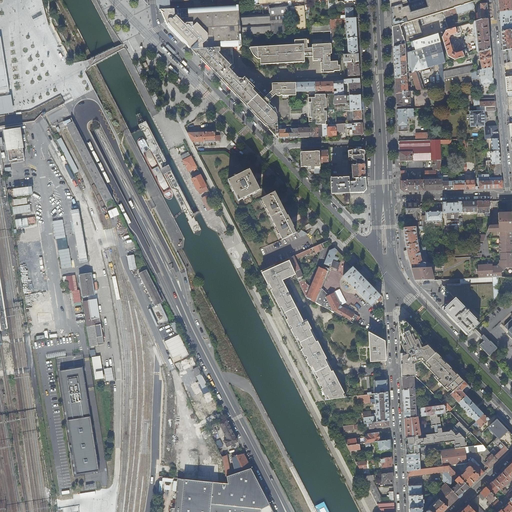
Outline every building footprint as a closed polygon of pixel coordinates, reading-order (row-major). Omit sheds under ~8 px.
[(156,0),(157,4),(160,10),(170,10),(169,1),(182,0),(156,0)] [(201,4),(200,0),(193,0),(195,8),(201,8),(201,4)] [(288,1),(287,0),(258,0),(258,4),(248,5),(245,5),(239,6),(238,6),(241,35),(289,33),(287,5),(268,6),(268,4),(265,4),(265,2),(288,1)] [(478,0),(417,0),(415,1),(408,3),(408,6),(402,8),(402,5),(391,8),(392,19),(392,27),(418,19),(443,11),(473,2),(478,0)] [(510,0),(498,0),(499,6),(499,11),(511,10),(510,0)] [(474,7),(473,2),(443,11),(445,18),(473,9),(474,7)] [(487,14),(487,4),(480,4),(481,12),(478,12),(478,21),(481,20),(488,19),(487,14)] [(170,10),(160,10),(166,25),(190,48),(232,47),(242,46),(241,35),(238,6),(218,7),(209,7),(201,8),(195,8),(170,10)] [(291,7),(292,33),(306,32),(304,6),(291,7)] [(346,19),(354,18),(353,8),(345,8),(345,15),(346,19)] [(505,50),(511,48),(511,12),(511,10),(499,11),(501,25),(502,43),(503,50),(505,50)] [(347,38),(348,38),(357,38),(357,32),(356,18),(354,18),(346,19),(343,19),(330,19),(330,24),(336,24),(346,24),(347,38)] [(422,34),(418,19),(392,27),(393,39),(393,47),(405,44),(410,42),(409,38),(422,34)] [(481,20),(478,21),(475,22),(476,35),(477,35),(479,52),(490,49),(490,39),(489,32),(488,19),(481,20)] [(459,27),(449,30),(446,31),(443,37),(442,37),(448,57),(449,57),(454,60),(466,56),(464,51),(456,53),(453,52),(449,39),(451,35),(459,33),(458,30),(459,30),(459,27)] [(405,44),(393,47),(395,75),(395,78),(407,74),(406,69),(408,69),(407,64),(408,63),(411,73),(410,74),(410,76),(412,76),(417,90),(423,89),(418,71),(438,65),(442,64),(442,63),(445,63),(438,33),(411,42),(414,51),(411,51),(407,51),(407,48),(405,47),(405,44)] [(0,94),(10,93),(10,92),(10,91),(8,78),(7,73),(7,70),(6,65),(5,56),(4,51),(3,44),(2,40),(2,37),(0,37),(0,94)] [(348,54),(358,54),(358,48),(357,38),(348,38),(348,54)] [(308,48),(307,39),(295,40),(295,45),(256,47),(256,48),(251,49),(252,51),(253,52),(254,54),(255,56),(257,57),(259,58),(261,58),(261,64),(280,63),(287,62),(287,63),(305,62),(305,55),(309,54),(309,48),(308,48)] [(338,66),(338,62),(338,61),(331,62),(330,53),(332,53),(331,44),(317,44),(317,46),(313,46),(313,59),(322,59),(323,62),(321,62),(321,63),(321,67),(323,67),(324,72),(340,71),(340,66),(338,66)] [(232,47),(190,48),(221,80),(232,70),(234,68),(231,66),(234,64),(232,47)] [(491,61),(490,49),(479,52),(478,53),(482,70),(492,68),(491,61)] [(347,62),(359,62),(358,57),(358,54),(348,54),(343,54),(343,62),(347,62)] [(347,62),(348,76),(359,75),(359,69),(359,62),(347,62)] [(473,65),(443,71),(444,78),(474,72),(473,65)] [(474,72),(444,78),(444,86),(445,91),(453,90),(452,83),(471,80),(472,84),(473,85),(474,85),(476,86),(481,85),(481,84),(491,83),(493,83),(493,79),(492,68),(482,70),(474,72)] [(221,80),(227,86),(237,75),(232,70),(221,80)] [(407,74),(395,78),(396,89),(396,94),(408,92),(407,74)] [(266,96),(265,96),(246,96),(245,84),(245,82),(245,76),(243,78),(239,78),(237,75),(227,86),(258,115),(259,114),(262,117),(261,117),(268,125),(278,125),(278,114),(278,112),(277,109),(275,107),(274,105),(269,100),(266,96)] [(265,96),(245,76),(245,82),(245,84),(246,96),(265,96)] [(296,84),(297,95),(298,95),(298,92),(312,91),(312,94),(316,94),(315,82),(296,83),(296,84)] [(334,82),(315,82),(316,94),(317,94),(318,93),(318,91),(334,90),(334,89),(334,84),(334,82)] [(360,89),(360,83),(346,83),(346,86),(348,86),(348,87),(349,87),(350,94),(347,94),(347,96),(350,96),(361,95),(360,89)] [(283,95),(284,95),(284,84),(282,84),(282,85),(278,85),(278,84),(276,84),(276,86),(276,87),(276,94),(278,95),(281,95),(282,95),(283,95)] [(284,84),(284,95),(292,95),(297,95),(296,84),(284,84)] [(343,84),(334,84),(334,89),(336,89),(337,91),(334,91),(334,92),(335,93),(335,97),(344,96),(343,84)] [(408,92),(396,94),(396,102),(396,104),(410,103),(410,91),(408,92)] [(316,125),(317,125),(322,125),(326,124),(326,121),(327,121),(327,111),(324,111),(324,108),(327,108),(326,98),(325,98),(325,94),(315,95),(315,98),(311,98),(311,102),(313,102),(314,118),(312,118),(312,122),(315,122),(316,125)] [(361,100),(361,95),(350,96),(350,103),(348,103),(348,104),(350,104),(350,106),(343,107),(335,108),(336,112),(342,111),(362,110),(361,105),(361,100)] [(346,96),(344,96),(335,97),(335,104),(347,104),(346,96)] [(443,99),(444,108),(452,107),(450,98),(443,99)] [(473,98),(473,107),(476,107),(495,106),(495,98),(479,99),(479,98),(473,98)] [(495,106),(476,107),(477,111),(469,111),(470,127),(484,126),(485,126),(484,123),(484,114),(484,111),(485,111),(496,110),(495,106)] [(397,109),(398,127),(398,131),(408,131),(407,118),(413,117),(414,109),(411,109),(397,109)] [(362,117),(362,110),(342,111),(342,113),(348,113),(348,120),(362,119),(362,117)] [(110,195),(73,122),(66,125),(104,199),(110,195)] [(347,135),(363,135),(363,131),(362,123),(352,123),(352,126),(347,126),(347,135)] [(281,125),(278,125),(279,138),(289,138),(289,132),(286,132),(286,128),(282,129),(281,125)] [(317,128),(309,128),(309,136),(313,136),(313,137),(323,136),(322,125),(317,125),(317,128)] [(484,129),(485,139),(491,139),(498,139),(497,126),(493,126),(493,128),(484,129)] [(309,127),(299,128),(299,138),(309,137),(309,136),(309,128),(309,127)] [(328,127),(328,136),(333,136),(333,135),(336,135),(336,131),(336,127),(330,127),(328,127)] [(299,138),(299,128),(289,128),(289,132),(289,138),(299,138)] [(22,129),(5,132),(8,152),(10,162),(25,159),(24,150),(25,149),(22,129)] [(193,142),(220,141),(220,135),(215,136),(215,131),(187,132),(193,142)] [(498,139),(491,139),(492,151),(499,151),(499,146),(498,139)] [(440,140),(399,141),(399,153),(399,155),(399,159),(400,161),(408,161),(422,160),(433,160),(441,160),(440,142),(440,140)] [(364,149),(348,150),(349,165),(352,165),(365,164),(364,157),(364,149)] [(199,168),(192,155),(190,150),(181,154),(190,170),(194,167),(195,170),(199,168)] [(300,152),(301,162),(305,166),(305,167),(307,168),(309,170),(315,170),(315,173),(321,173),(320,165),(320,161),(320,153),(320,151),(300,152)] [(323,153),(320,153),(320,161),(322,161),(328,161),(328,151),(323,151),(323,153)] [(492,151),(486,152),(487,161),(486,161),(486,165),(493,164),(500,163),(500,158),(499,151),(492,151)] [(441,168),(441,160),(433,160),(433,169),(435,169),(439,169),(441,168)] [(234,176),(228,179),(239,200),(261,189),(250,168),(244,172),(240,164),(231,169),(234,176)] [(349,169),(349,176),(349,178),(351,178),(351,175),(353,175),(353,178),(356,178),(366,178),(365,173),(365,164),(352,165),(352,169),(349,169)] [(201,193),(209,189),(200,170),(192,174),(194,177),(193,178),(201,193)] [(406,170),(400,171),(401,189),(404,191),(424,191),(423,179),(408,180),(408,178),(406,178),(406,170)] [(423,179),(424,191),(442,190),(442,173),(442,171),(438,171),(438,179),(423,179)] [(442,173),(442,190),(454,190),(453,181),(448,181),(448,173),(442,173)] [(464,174),(464,175),(465,189),(478,189),(477,186),(475,186),(473,174),(464,174)] [(477,178),(477,186),(478,189),(491,188),(491,181),(490,181),(489,178),(488,174),(481,174),(481,178),(477,178)] [(458,178),(453,178),(453,181),(454,190),(465,189),(464,175),(458,175),(458,178)] [(332,176),(331,177),(331,193),(350,193),(350,182),(349,178),(349,176),(332,177),(332,176)] [(491,181),(491,188),(502,188),(501,177),(489,178),(490,181),(491,181)] [(350,182),(350,193),(364,192),(366,189),(366,184),(366,178),(356,178),(357,181),(350,182)] [(31,186),(11,187),(11,195),(31,194),(31,186)] [(279,200),(280,200),(276,191),(262,198),(283,239),(296,232),(294,227),(294,226),(292,223),(291,224),(289,220),(291,219),(288,215),(282,204),(281,204),(279,200)] [(203,197),(208,208),(215,205),(209,194),(203,197)] [(26,197),(10,199),(12,215),(31,212),(30,203),(27,204),(26,197)] [(489,201),(477,202),(477,212),(477,216),(489,216),(489,213),(489,201)] [(442,203),(442,209),(442,212),(446,213),(446,219),(451,219),(451,217),(453,217),(453,219),(458,219),(457,213),(462,213),(477,212),(477,202),(442,203)] [(418,204),(407,204),(407,214),(413,213),(413,219),(419,219),(418,204)] [(69,209),(77,262),(86,261),(79,208),(69,209)] [(425,209),(425,221),(433,221),(434,209),(425,209)] [(434,209),(433,221),(442,221),(442,212),(442,209),(434,209)] [(498,269),(498,277),(511,275),(511,233),(511,226),(511,213),(498,213),(498,225),(497,225),(498,231),(500,231),(500,236),(501,238),(500,238),(500,253),(501,253),(501,260),(500,260),(500,263),(496,266),(492,267),(492,264),(479,265),(479,270),(498,269)] [(35,216),(14,219),(15,229),(36,227),(35,216)] [(63,220),(53,220),(54,239),(64,238),(63,220)] [(416,236),(416,227),(414,227),(404,228),(404,237),(407,250),(418,248),(416,236)] [(323,249),(321,244),(314,247),(316,252),(317,251),(317,252),(323,250),(323,249)] [(425,251),(425,247),(418,248),(407,250),(408,257),(409,259),(411,268),(425,267),(425,262),(422,263),(419,252),(425,251)] [(68,248),(57,250),(61,269),(72,267),(68,248)] [(309,249),(289,258),(295,273),(306,298),(316,303),(320,291),(337,250),(335,248),(329,250),(323,266),(326,268),(326,270),(320,268),(318,267),(308,292),(305,284),(306,283),(296,259),(300,257),(310,252),(309,249)] [(128,256),(131,269),(136,268),(133,255),(128,256)] [(267,268),(261,271),(282,310),(283,310),(295,304),(283,280),(295,273),(289,258),(267,268)] [(478,274),(478,278),(498,277),(498,269),(479,270),(479,265),(477,265),(477,269),(476,269),(476,274),(478,274)] [(371,305),(381,296),(360,274),(353,266),(343,276),(371,305)] [(414,276),(415,281),(434,280),(431,267),(428,267),(425,267),(411,268),(413,273),(416,272),(416,274),(414,276)] [(154,305),(165,300),(159,289),(157,291),(146,270),(138,273),(154,305)] [(94,293),(91,272),(78,274),(82,295),(94,293)] [(76,289),(75,275),(65,276),(67,291),(72,291),(73,304),(80,303),(79,289),(76,289)] [(453,320),(467,335),(473,329),(479,324),(473,318),(468,313),(473,308),(486,308),(493,301),(493,293),(499,293),(498,277),(478,278),(460,279),(461,284),(447,285),(447,287),(444,287),(443,287),(455,299),(443,310),(453,320)] [(354,323),(358,316),(342,307),(341,306),(334,293),(329,296),(320,291),(316,303),(354,323)] [(97,298),(88,299),(96,344),(104,343),(97,298)] [(295,304),(283,310),(286,316),(298,309),(295,304)] [(50,305),(36,307),(37,310),(38,310),(39,314),(34,314),(35,323),(52,320),(50,305)] [(286,316),(285,316),(313,370),(315,369),(329,362),(307,319),(304,321),(298,309),(286,316)] [(405,320),(399,322),(399,332),(401,356),(402,377),(414,376),(415,376),(414,364),(423,360),(430,368),(429,369),(440,380),(438,381),(444,388),(446,386),(450,390),(453,392),(464,381),(460,377),(451,368),(449,366),(447,364),(446,363),(435,351),(414,329),(405,320)] [(369,331),(371,361),(386,360),(386,355),(385,340),(369,331)] [(490,341),(483,334),(480,337),(484,340),(479,345),(489,355),(497,348),(490,341)] [(100,356),(92,357),(94,380),(102,379),(100,356)] [(191,366),(188,358),(174,364),(177,372),(191,366)] [(315,369),(318,375),(332,367),(329,362),(315,369)] [(197,366),(182,372),(185,380),(187,379),(189,383),(193,381),(192,378),(195,376),(201,389),(206,386),(197,366)] [(105,381),(113,380),(111,367),(104,368),(105,381)] [(328,400),(348,397),(332,367),(318,375),(316,376),(326,397),(327,396),(328,400)] [(61,372),(75,475),(98,472),(83,369),(61,372)] [(402,386),(403,390),(414,389),(414,376),(402,377),(402,386)] [(388,392),(387,379),(374,380),(375,394),(388,392)] [(450,394),(458,403),(466,395),(462,391),(463,390),(466,392),(467,392),(471,388),(468,385),(464,381),(453,392),(450,394)] [(419,382),(420,388),(434,402),(436,402),(438,400),(426,388),(422,384),(421,382),(419,382)] [(404,418),(416,417),(416,410),(416,407),(420,406),(420,403),(416,404),(415,389),(414,389),(403,390),(403,403),(404,418)] [(389,407),(388,392),(375,394),(374,394),(375,403),(376,414),(375,414),(374,414),(375,415),(376,415),(376,416),(371,417),(371,415),(374,414),(373,412),(371,413),(371,412),(363,413),(364,424),(365,424),(377,422),(389,420),(389,407)] [(370,402),(370,394),(368,395),(357,396),(358,404),(370,402)] [(466,395),(458,403),(476,421),(484,414),(482,412),(475,405),(466,395)] [(214,401),(208,404),(211,410),(217,407),(214,401)] [(441,403),(443,405),(449,411),(452,409),(444,401),(441,403)] [(420,408),(421,416),(430,415),(442,414),(451,413),(449,411),(443,405),(420,408)] [(430,415),(431,425),(436,424),(437,429),(444,428),(442,414),(430,415)] [(476,421),(473,424),(478,430),(481,427),(490,420),(487,417),(484,414),(476,421)] [(461,423),(466,428),(467,430),(470,427),(458,415),(455,417),(461,423)] [(420,435),(420,431),(418,417),(416,417),(404,418),(405,428),(405,438),(419,435),(420,435)] [(219,433),(225,447),(237,442),(226,418),(216,423),(220,432),(219,433)] [(497,419),(488,428),(507,448),(511,443),(511,439),(511,438),(511,437),(511,431),(511,430),(510,429),(508,431),(497,419)] [(390,424),(389,420),(377,422),(365,424),(365,426),(367,426),(367,427),(369,427),(370,429),(390,426),(390,424)] [(419,435),(405,438),(406,455),(419,453),(427,452),(426,445),(435,444),(435,443),(452,441),(452,443),(455,442),(456,448),(466,447),(465,441),(472,434),(467,430),(466,428),(461,423),(452,431),(451,430),(449,431),(426,435),(426,437),(420,438),(419,435)] [(361,442),(362,444),(378,441),(380,441),(378,432),(371,433),(372,436),(364,437),(364,442),(361,442)] [(348,446),(360,444),(359,438),(345,440),(348,446)] [(497,438),(493,442),(500,450),(493,456),(497,460),(508,450),(497,438)] [(380,441),(378,441),(379,451),(391,449),(391,446),(390,439),(380,441)] [(466,453),(469,453),(468,447),(466,447),(456,448),(443,450),(440,450),(441,458),(442,466),(449,466),(454,465),(467,463),(466,453)] [(482,451),(479,451),(487,459),(492,454),(486,448),(485,448),(482,451)] [(194,473),(196,454),(181,453),(179,477),(191,478),(191,473),(194,473)] [(231,456),(236,472),(249,468),(246,460),(243,453),(231,456)] [(421,469),(419,453),(406,455),(407,462),(407,471),(421,469)] [(488,461),(485,464),(489,468),(497,460),(493,456),(492,454),(487,459),(488,461)] [(392,462),(391,457),(381,458),(382,468),(392,466),(392,462)] [(472,458),(467,463),(469,466),(480,476),(484,472),(478,467),(479,465),(472,458)] [(356,462),(360,469),(366,468),(366,460),(359,461),(356,462)] [(457,468),(454,465),(449,466),(454,471),(459,476),(460,477),(469,487),(480,476),(469,466),(463,472),(464,472),(462,475),(456,469),(457,468)] [(454,471),(449,466),(442,466),(421,469),(407,471),(407,476),(442,472),(443,478),(443,481),(445,484),(448,486),(452,483),(455,480),(459,476),(454,471)] [(258,511),(259,510),(268,506),(249,468),(236,472),(230,474),(226,475),(225,477),(226,482),(225,482),(158,476),(157,486),(177,488),(174,511),(258,511)] [(499,489),(500,490),(502,488),(511,478),(504,470),(493,481),(499,489)] [(382,483),(393,482),(392,476),(392,473),(378,475),(379,476),(382,476),(383,479),(382,480),(382,483)] [(394,511),(393,492),(389,492),(389,495),(388,496),(388,499),(389,499),(389,502),(383,503),(372,480),(373,480),(373,475),(365,476),(363,476),(381,511),(394,511)] [(458,497),(469,487),(460,477),(459,476),(455,480),(457,483),(451,489),(458,497)] [(486,487),(493,494),(493,495),(499,489),(493,481),(486,487)] [(458,497),(451,489),(449,488),(448,486),(445,484),(442,487),(435,494),(447,507),(458,497)] [(422,495),(422,492),(421,485),(408,486),(409,496),(422,495)] [(485,498),(489,502),(490,504),(493,501),(492,500),(494,498),(492,495),(493,494),(486,487),(480,493),(485,498)] [(433,498),(435,494),(432,494),(429,495),(429,497),(427,500),(427,503),(424,503),(424,500),(423,500),(423,495),(422,495),(409,496),(409,502),(409,509),(426,508),(433,498)] [(430,511),(442,511),(447,507),(435,494),(433,498),(436,502),(428,510),(430,511)] [(494,507),(496,509),(508,498),(506,496),(500,502),(494,507)] [(498,511),(511,511),(511,502),(510,500),(505,505),(506,507),(502,511),(501,510),(498,511)] [(468,505),(475,511),(483,511),(472,501),(468,505)] [(498,511),(496,509),(494,507),(492,505),(490,504),(489,502),(487,505),(491,509),(492,508),(496,511),(498,511)]
